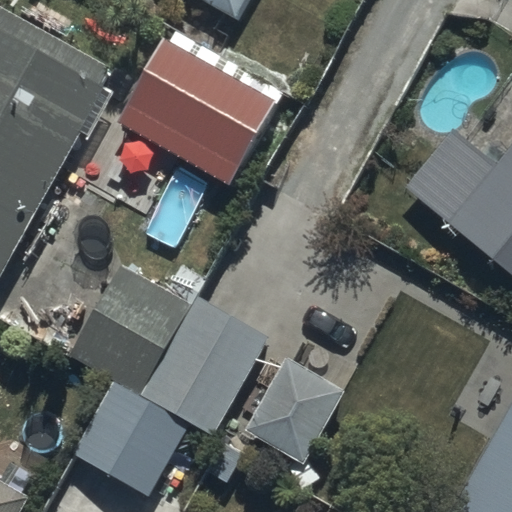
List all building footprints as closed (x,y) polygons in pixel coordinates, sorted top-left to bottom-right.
[(180,0),(239,33),(258,0),(180,0)] [(112,85),(0,23),(0,295),(3,297),(107,107),(101,104),(112,85)] [(457,140),(407,199),(511,288),(511,161),(499,176),(457,140)] [(168,305),(119,277),(68,369),(116,395),(74,471),(149,511),(154,511),(194,440),(220,454),(275,355),(199,313),(210,293),(183,278),(168,305)] [(349,409),(287,372),(243,444),(305,481),(349,409)] [(511,511),(511,421),(462,511),(511,511)] [(0,511),(25,511),(0,497),(0,511)]
